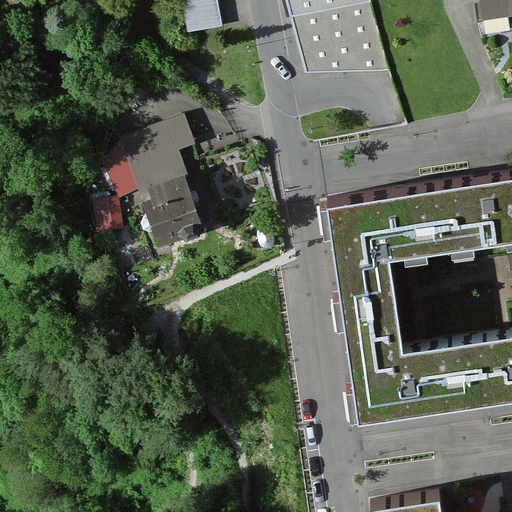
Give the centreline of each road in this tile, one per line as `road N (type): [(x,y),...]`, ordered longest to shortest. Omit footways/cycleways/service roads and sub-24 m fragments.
road 1 (track): [(287,130),(250,116),(85,0)]
road 2 (residential): [(511,141),(295,171)]
road 3 (residential): [(263,0),(295,171)]
